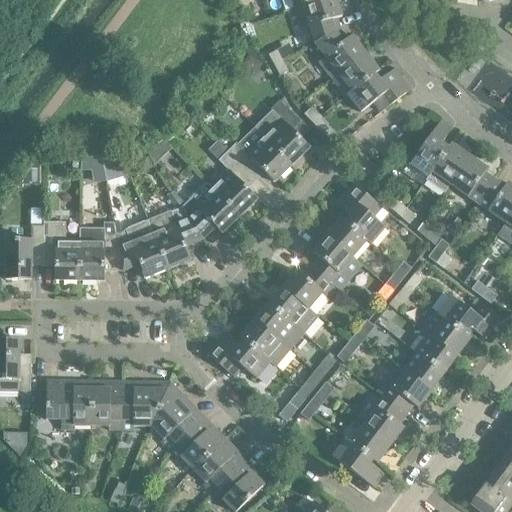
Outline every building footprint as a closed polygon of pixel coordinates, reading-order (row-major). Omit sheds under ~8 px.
[(290,0),(294,9),(322,0),(290,0)] [(301,30),(309,28),(314,44),(340,30),(336,19),(341,17),(335,0),(322,0),(294,9),(301,30)] [(314,44),(324,57),(317,62),(331,81),(365,54),(352,37),(347,40),(340,31),(340,30),(314,44)] [(277,51),(268,57),(274,67),(283,62),(277,51)] [(345,98),(374,74),(374,75),(379,72),(365,54),(331,81),(345,98)] [(280,77),(289,72),(283,62),(274,67),(280,77)] [(410,91),(402,80),(394,70),(379,82),(374,75),(374,74),(345,98),(353,108),(355,106),(361,113),(382,96),(390,106),(410,91)] [(272,112),(255,128),(291,166),(309,149),(292,131),(300,123),(279,102),(270,110),(272,112)] [(312,124),(320,117),(311,108),(304,115),(312,124)] [(320,117),(312,124),(321,132),(328,125),(320,117)] [(448,150),(448,149),(441,145),(452,129),(441,122),(410,165),(428,178),(448,150)] [(236,144),(227,153),(248,174),(256,166),(274,183),(291,166),(255,128),(237,146),(236,144)] [(448,149),(448,150),(428,178),(429,178),(428,180),(445,192),(449,185),(469,157),(451,145),(448,149)] [(131,176),(124,158),(122,153),(101,157),(106,182),(106,183),(131,176)] [(228,171),(211,188),(239,217),(257,200),(239,182),(248,174),(227,153),(218,161),(228,171)] [(449,185),(478,205),(494,181),(484,175),(487,170),(469,157),(449,185)] [(72,159),(72,169),(80,169),(81,159),(72,159)] [(478,205),(506,225),(511,215),(511,187),(507,184),(504,188),(494,181),(478,205)] [(172,193),(171,194),(181,209),(195,230),(206,219),(221,235),(239,217),(211,188),(206,184),(189,201),(184,205),(172,193)] [(345,223),(367,241),(366,242),(371,246),(385,229),(373,219),(382,209),(353,185),(336,205),(351,217),(345,223)] [(406,209),(396,201),(390,209),(399,217),(406,209)] [(31,209),(31,224),(41,224),(42,209),(31,209)] [(148,222),(168,270),(190,261),(180,236),(195,230),(181,209),(148,222)] [(415,217),(406,209),(399,217),(408,225),(415,217)] [(511,245),(511,215),(506,225),(498,236),(511,245)] [(367,241),(345,223),(341,219),(326,236),(353,258),(366,242),(367,241)] [(64,222),(43,222),(43,227),(43,257),(55,257),(55,281),(79,282),(80,241),(64,241),(64,222)] [(145,280),(168,270),(148,222),(115,236),(120,261),(135,255),(145,280)] [(115,236),(113,223),(104,223),(104,228),(80,227),(80,241),(79,282),(104,282),(104,261),(120,261),(115,236)] [(31,281),(31,256),(43,257),(43,227),(31,227),(31,241),(6,240),(6,252),(1,252),(1,266),(6,266),(6,281),(31,281)] [(330,284),(344,268),(353,276),(362,266),(353,258),(326,236),(312,253),(316,257),(309,266),(330,284)] [(442,241),(429,259),(436,265),(444,254),(450,247),(442,241)] [(436,265),(444,271),(452,260),(444,254),(436,265)] [(396,273),(404,279),(411,270),(403,263),(396,273)] [(296,271),(282,288),(308,311),(321,295),(326,299),(335,288),(330,284),(309,266),(301,275),(296,271)] [(404,279),(396,273),(388,282),(396,288),(404,279)] [(407,284),(415,290),(422,281),(415,274),(407,284)] [(487,290),(477,283),(471,291),(481,298),(487,290)] [(415,290),(407,284),(400,293),(407,299),(415,290)] [(386,301),(393,292),(385,286),(378,295),(386,301)] [(303,335),(317,318),(308,311),(282,288),(268,305),(303,335)] [(490,305),(496,297),(487,290),(481,298),(490,305)] [(397,312),(404,303),(397,296),(389,306),(397,312)] [(451,298),(438,316),(465,337),(466,336),(470,329),(486,341),(494,330),(501,319),(481,305),(474,315),(451,298)] [(254,321),(289,351),(303,335),(268,305),(254,321)] [(466,336),(465,337),(438,316),(435,314),(421,332),(456,358),(470,339),(466,336)] [(244,341),(270,363),(275,367),(289,351),(254,321),(239,338),(244,342),(244,341)] [(359,331),(367,337),(374,328),(366,321),(359,331)] [(359,346),(367,337),(359,331),(351,340),(359,346)] [(421,332),(409,349),(416,355),(443,375),(456,358),(421,332)] [(270,363),(244,341),(244,342),(239,348),(224,336),(207,355),(234,378),(242,368),(256,380),(270,363)] [(0,390),(18,391),(18,396),(30,396),(31,364),(19,363),(19,341),(0,340),(0,390)] [(352,355),(359,346),(351,340),(344,348),(352,355)] [(344,364),(352,355),(344,348),(337,358),(344,364)] [(403,372),(430,393),(443,375),(416,355),(403,372)] [(336,362),(329,356),(321,365),(328,372),(336,362)] [(430,393),(403,372),(396,367),(376,393),(383,399),(406,416),(413,406),(418,409),(430,393)] [(304,386),(301,390),(309,396),(312,392),(315,388),(322,379),(315,373),(307,382),(304,386)] [(92,382),(46,382),(46,420),(61,421),(61,430),(74,430),(74,426),(91,427),(92,382)] [(91,427),(108,427),(108,431),(121,431),(122,383),(92,382),(91,427)] [(121,431),(134,431),(134,427),(151,427),(170,383),(122,383),(121,431)] [(204,418),(170,383),(151,427),(163,440),(160,443),(169,452),(204,418)] [(326,384),(318,393),(326,399),(334,390),(326,384)] [(297,395),(279,417),(286,423),(304,401),(309,396),(301,390),(297,395)] [(316,396),(308,406),(316,412),(323,403),(326,399),(318,393),(316,396)] [(390,446),(403,429),(399,425),(406,416),(383,399),(363,425),(390,446)] [(316,412),(308,406),(300,415),(308,421),(316,412)] [(169,452),(178,461),(181,458),(193,470),(225,439),(204,418),(169,452)] [(372,461),(377,464),(390,446),(363,425),(350,443),(373,460),(372,461)] [(193,470),(205,483),(202,486),(211,494),(245,461),(225,439),(193,470)] [(367,467),(372,461),(373,460),(350,443),(346,439),(332,458),(375,489),(383,479),(367,467)] [(511,449),(509,454),(506,452),(496,464),(511,476),(511,449)] [(211,494),(220,504),(223,501),(233,511),(236,511),(267,483),(245,461),(211,494)] [(487,477),(490,479),(485,486),(511,506),(511,504),(511,476),(496,464),(487,477)] [(470,505),(478,511),(506,511),(511,506),(485,486),(470,505)] [(114,490),(109,502),(118,505),(122,494),(114,490)] [(266,498),(262,501),(268,506),(271,503),(266,498)] [(136,500),(132,507),(137,510),(141,503),(136,500)] [(306,511),(324,511),(316,503),(306,511)]
